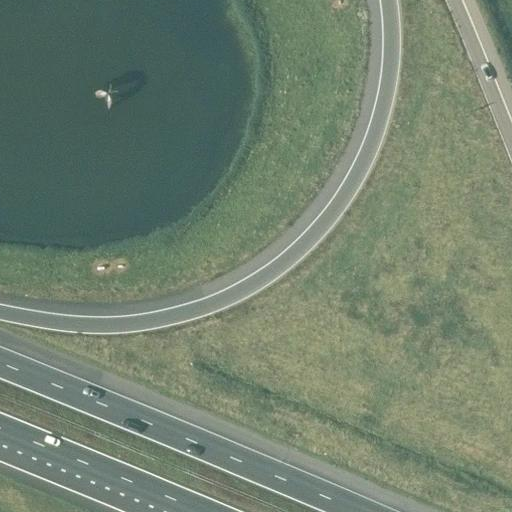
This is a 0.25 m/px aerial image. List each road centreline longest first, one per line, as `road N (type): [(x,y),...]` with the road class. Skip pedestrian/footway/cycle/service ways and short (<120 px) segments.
road 1 (motorway): [(390,0),(392,74),(380,130),(364,172),(307,249),(236,298),(143,325),(100,330),(0,315)]
road 2 (motorway): [(355,511),(0,365)]
road 3 (motorway): [(0,430),(196,511)]
road 4 (motorway): [(511,141),(452,0)]
